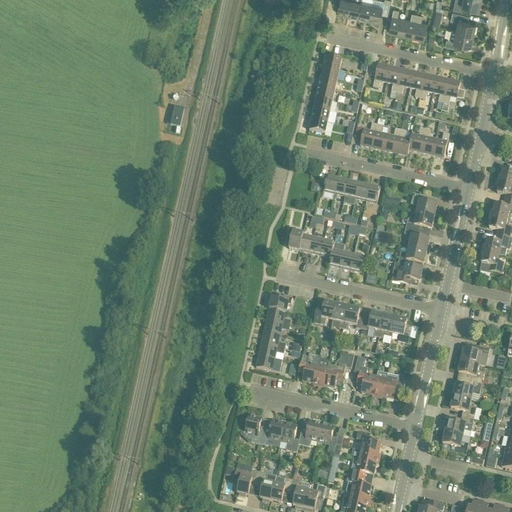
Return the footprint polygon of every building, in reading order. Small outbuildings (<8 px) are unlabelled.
[(339,0),(337,14),(344,16),(348,16),(351,0),(339,0)] [(351,0),(348,16),(355,18),(358,19),(362,3),(362,0),(351,0)] [(383,8),(382,14),(388,15),(390,5),(391,0),(389,0),(384,0),(383,8)] [(481,0),(455,0),(453,10),(466,13),(467,7),(480,10),(481,0)] [(362,3),(358,19),(369,21),(372,5),(363,3),(362,3)] [(372,5),(369,21),(380,24),(382,14),(383,8),(372,5)] [(388,33),(401,36),(404,20),(398,18),(399,11),(394,9),(388,33)] [(181,20),(189,21),(189,11),(181,10),(181,20)] [(456,31),(474,35),(476,24),(464,21),(465,15),(453,13),(451,19),(459,20),(456,31)] [(401,36),(413,38),(418,15),(412,14),(410,21),(404,20),(401,36)] [(418,15),(413,38),(424,41),(428,25),(421,23),(423,16),(418,15)] [(474,35),(456,31),(453,30),(450,39),(448,41),(447,40),(445,47),(458,50),(459,44),(471,47),(474,35)] [(323,68),(339,72),(342,61),(326,57),(323,68)] [(387,84),(391,67),(378,65),(373,89),(379,90),(380,83),(387,84)] [(391,67),(387,84),(393,85),(390,99),(395,100),(397,94),(402,70),(391,67)] [(321,78),(337,81),(339,72),(323,68),(321,78)] [(402,70),(397,94),(402,95),(404,88),(410,89),(414,73),(402,70)] [(414,73),(410,89),(416,90),(415,98),(420,99),(425,75),(414,73)] [(434,94),(438,78),(425,75),(420,99),(425,100),(427,93),(434,94)] [(319,89),(334,92),(337,81),(321,78),(319,89)] [(438,78),(434,94),(440,96),(438,103),(444,104),(449,80),(438,78)] [(449,80),(444,104),(449,106),(451,98),(457,100),(461,83),(449,80)] [(316,99),(332,103),(334,92),(319,89),(316,99)] [(332,103),(316,99),(314,110),(330,114),(332,103)] [(179,128),(180,128),(184,110),(183,110),(174,108),(170,126),(179,128)] [(311,120),(327,124),(330,114),(314,110),(311,120)] [(327,124),(311,120),(309,131),(325,135),(327,124)] [(326,134),(334,136),(336,124),(329,122),(326,134)] [(361,143),(360,147),(372,149),(377,126),(372,125),(370,132),(364,130),(362,135),(361,143)] [(377,126),(372,149),(384,152),(387,136),(382,134),(383,127),(377,126)] [(411,141),(409,151),(420,154),(426,130),(421,129),(419,137),(412,135),(411,141)] [(387,136),(384,152),(396,154),(401,131),(396,130),(394,137),(387,136)] [(426,130),(420,154),(432,157),(436,140),(429,139),(431,131),(426,130)] [(401,131),(396,154),(407,157),(409,151),(411,141),(405,139),(406,134),(406,132),(401,131)] [(436,140),(432,157),(444,159),(446,151),(448,141),(450,136),(444,134),(442,142),(436,140)] [(499,177),(498,182),(511,184),(511,166),(508,165),(507,171),(503,170),(501,177),(499,177)] [(324,193),(335,195),(338,179),(327,177),(324,193)] [(338,179),(335,195),(345,198),(348,182),(338,179)] [(345,198),(355,200),(359,184),(348,182),(345,198)] [(511,184),(498,182),(497,187),(499,187),(497,194),(505,196),(504,202),(511,203),(511,184)] [(359,184),(355,200),(366,203),(370,187),(359,184)] [(370,187),(366,203),(377,205),(381,189),(370,187)] [(417,214),(434,218),(437,206),(425,203),(426,198),(414,195),(411,206),(418,208),(417,214)] [(393,206),(395,199),(387,197),(385,204),(393,206)] [(491,212),(490,217),(507,221),(509,214),(511,214),(511,203),(504,202),(502,207),(495,206),(493,213),(491,212)] [(384,208),(382,215),(389,216),(391,209),(384,208)] [(408,221),(406,230),(418,233),(419,228),(432,230),(434,218),(417,214),(416,220),(411,219),(408,221)] [(491,222),(489,230),(497,231),(496,237),(509,240),(511,229),(506,228),(507,221),(490,217),(489,222),(491,222)] [(373,226),(377,230),(382,225),(378,220),(373,226)] [(289,250),(300,252),(303,236),(303,235),(295,233),(296,230),(290,228),(286,247),(289,247),(289,250)] [(418,233),(406,230),(405,235),(412,237),(409,249),(426,253),(429,241),(417,238),(418,233)] [(300,252),(310,255),(314,239),(303,236),(300,252)] [(483,247),(482,252),(499,256),(505,257),(507,251),(509,252),(511,241),(509,240),(496,237),(494,242),(487,241),(485,248),(483,247)] [(314,239),(310,255),(320,257),(324,241),(314,239)] [(320,257),(331,259),(333,251),(335,244),(324,241),(320,257)] [(339,253),(333,251),(331,259),(329,267),(340,270),(344,254),(345,247),(341,246),(339,253)] [(398,265),(405,266),(410,268),(412,263),(424,265),(426,253),(409,249),(407,256),(400,254),(398,265)] [(483,258),(480,273),(490,275),(491,273),(501,275),(504,265),(498,263),(499,256),(482,252),(481,258),(483,258)] [(344,254),(340,270),(351,272),(354,256),(344,254)] [(354,256),(351,272),(361,274),(365,259),(354,256)] [(392,282),(406,286),(408,280),(420,283),(423,270),(410,268),(405,266),(398,265),(396,264),(392,282)] [(269,311),(286,314),(287,314),(289,306),(292,307),(293,301),(275,297),(275,300),(272,299),(269,311)] [(333,322),(337,306),(325,303),(324,308),(318,306),(314,324),(325,327),(326,320),(333,322)] [(338,330),(343,331),(348,308),(337,306),(333,322),(340,323),(338,330)] [(360,311),(348,308),(343,331),(348,332),(349,325),(356,327),(356,329),(362,331),(364,319),(358,317),(360,311)] [(267,321),(290,327),(292,322),(284,320),(286,314),(269,311),(267,321)] [(374,338),(379,339),(384,316),(372,314),(370,320),(364,319),(362,331),(367,332),(368,332),(369,330),(375,331),(374,338)] [(384,316),(379,339),(384,340),(383,344),(389,346),(392,335),(395,319),(384,316)] [(395,319),(392,335),(399,336),(397,343),(409,345),(413,327),(406,326),(407,322),(395,319)] [(264,333),(281,337),(282,331),(289,332),(290,327),(267,321),(264,333)] [(264,333),(262,344),(285,350),(286,345),(279,343),(281,337),(264,333)] [(259,357),(275,361),(277,354),(284,356),(285,350),(262,344),(259,357)] [(291,352),(292,353),(299,354),(300,347),(293,346),(291,352)] [(462,362),(479,366),(482,355),(489,356),(490,351),(478,348),(477,353),(465,351),(462,362)] [(329,362),(324,388),(334,390),(337,378),(342,379),(345,369),(345,367),(346,367),(348,356),(349,354),(343,353),(341,361),(338,363),(337,368),(330,367),(331,362),(329,362)] [(303,383),(314,385),(320,358),(311,356),(310,359),(303,357),(300,370),(305,371),(303,383)] [(346,367),(345,367),(345,369),(351,370),(354,358),(348,356),(346,367)] [(282,362),(275,361),(259,357),(256,369),(280,374),(282,362)] [(320,358),(314,385),(313,387),(323,389),(324,388),(329,362),(321,360),(321,358),(320,358)] [(358,358),(355,371),(361,372),(362,368),(364,360),(358,358)] [(470,382),(482,385),(483,381),(485,374),(478,372),(479,366),(462,362),(459,374),(471,376),(470,382)] [(361,372),(359,380),(365,382),(362,392),(362,395),(372,397),(376,379),(366,377),(368,370),(362,368),(361,372)] [(372,397),(372,398),(382,400),(382,399),(388,375),(378,373),(376,379),(372,397)] [(388,375),(382,399),(394,402),(397,390),(402,391),(405,378),(399,377),(399,378),(388,375)] [(457,385),(454,397),(471,401),(473,394),(480,396),(482,385),(470,382),(469,388),(457,385)] [(462,418),(474,421),(477,409),(470,407),(471,401),(454,397),(451,409),(464,412),(462,418)] [(259,445),(262,446),(264,434),(259,433),(262,420),(249,418),(245,435),(252,437),(251,444),(259,445)] [(446,433),(463,437),(465,431),(471,432),(474,421),(462,418),(461,424),(449,421),(446,433)] [(270,435),(264,434),(262,446),(267,447),(269,440),(281,443),(285,426),(272,423),(270,435)] [(318,443),(322,425),(310,423),(307,436),(301,434),(299,442),(298,446),(310,449),(312,442),(318,443)] [(336,446),(337,442),(331,441),(334,428),(322,425),(318,443),(330,446),(329,449),(335,451),(336,446)] [(285,426),(281,443),(288,445),(286,452),(297,454),(298,446),(299,442),(294,441),(297,428),(285,426)] [(361,451),(379,455),(381,445),(369,442),(371,436),(357,433),(356,440),(363,441),(361,451)] [(463,437),(446,433),(443,444),(455,447),(454,453),(466,456),(469,445),(462,443),(463,437)] [(357,461),(377,466),(379,466),(381,456),(379,455),(361,451),(353,450),(351,460),(354,461),(357,461)] [(511,459),(505,458),(502,468),(511,470),(511,459)] [(470,464),(483,467),(484,462),(472,459),(470,464)] [(377,466),(357,461),(354,461),(352,471),(349,470),(348,476),(361,479),(362,475),(374,477),(377,466)] [(226,477),(232,479),(234,471),(228,469),(226,477)] [(257,487),(259,474),(251,472),(251,474),(237,471),(234,482),(240,483),(237,495),(239,495),(238,497),(245,499),(245,497),(248,498),(251,485),(257,487)] [(276,478),(259,474),(257,487),(263,488),(260,500),(263,501),(262,503),(269,504),(270,502),(271,503),(276,478)] [(346,493),(350,494),(369,498),(372,488),(360,485),(361,479),(348,476),(346,482),(349,483),(346,493)] [(290,494),(293,481),(276,478),(271,503),(282,505),(285,493),(290,494)] [(293,481),(290,494),(296,495),(293,508),(296,508),(295,510),(303,511),(304,510),(307,493),(309,487),(300,486),(301,483),(300,483),(301,479),(295,478),(294,482),(293,481)] [(324,498),(326,489),(318,487),(316,495),(307,493),(304,510),(303,511),(312,511),(313,511),(314,511),(317,500),(323,501),(324,498)] [(347,504),(367,509),(369,509),(371,499),(369,498),(350,494),(347,504)] [(467,511),(478,511),(481,503),(473,501),(471,508),(469,507),(467,511)] [(365,511),(367,509),(347,504),(344,503),(341,511),(365,511)] [(419,511),(445,511),(446,508),(434,505),(423,503),(422,509),(420,508),(419,511)] [(481,503),(478,511),(489,511),(490,511),(487,511),(488,505),(481,503)]
